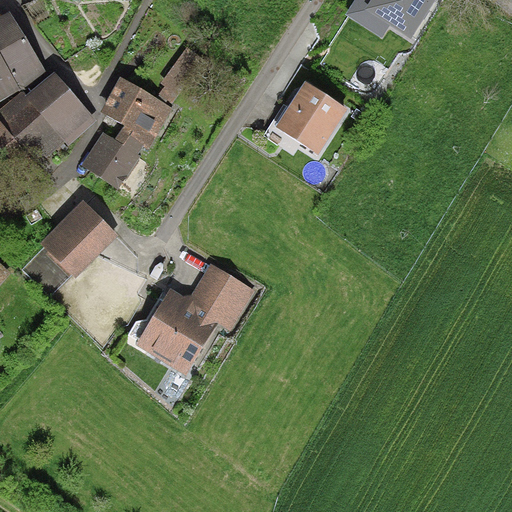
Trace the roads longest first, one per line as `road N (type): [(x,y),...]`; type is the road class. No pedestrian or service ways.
road 1 (residential): [(314,0),(156,243),(130,237),(65,171)]
road 2 (residential): [(65,171),(96,127),(94,102),(1,0)]
